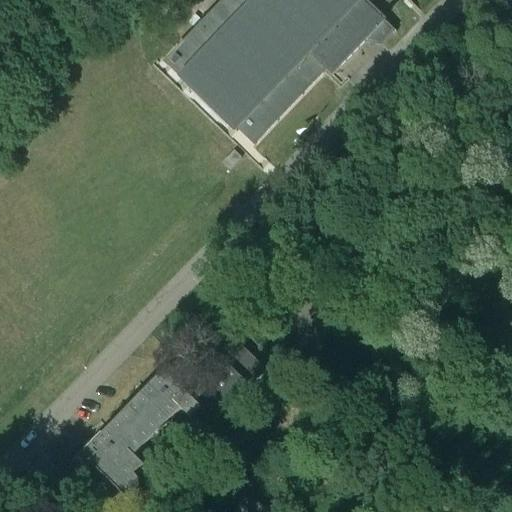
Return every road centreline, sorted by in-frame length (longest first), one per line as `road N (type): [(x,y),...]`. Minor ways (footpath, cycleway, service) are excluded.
road 1 (unclassified): [(454,0),(23,447)]
road 2 (residential): [(149,511),(275,403),(305,319),(331,282),(396,254),(511,226)]
